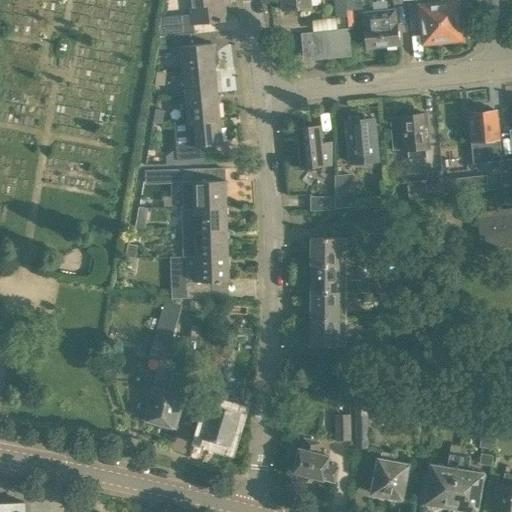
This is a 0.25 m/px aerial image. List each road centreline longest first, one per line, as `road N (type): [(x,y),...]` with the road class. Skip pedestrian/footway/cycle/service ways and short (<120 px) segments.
road 1 (residential): [(253,511),(272,221),(261,96)]
road 2 (tertiary): [(252,511),(0,456)]
road 3 (residential): [(261,96),(495,69)]
